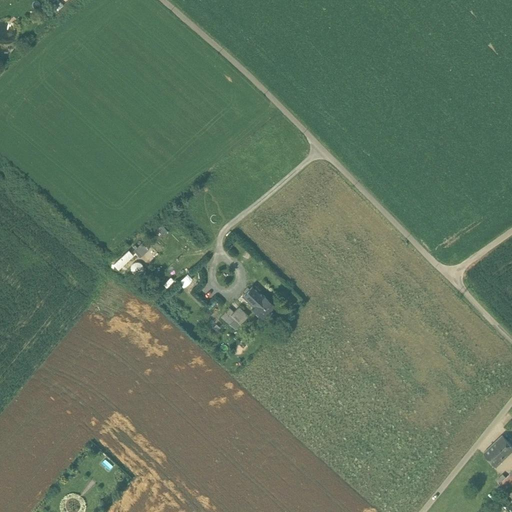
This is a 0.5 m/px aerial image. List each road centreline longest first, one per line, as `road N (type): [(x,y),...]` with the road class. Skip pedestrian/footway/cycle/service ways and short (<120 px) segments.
road 1 (unclassified): [(160,0),(248,74),(448,276)]
road 2 (unclassified): [(422,511),(511,401)]
